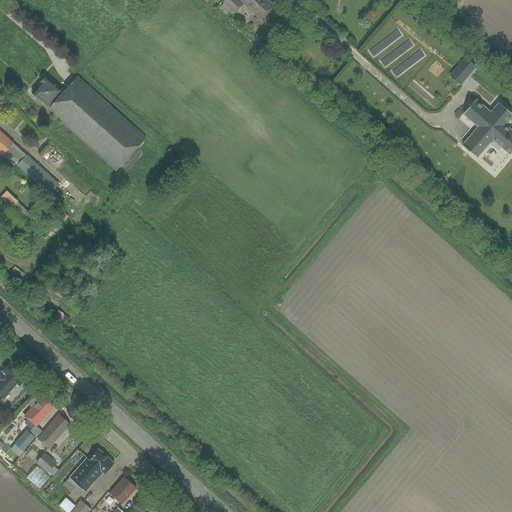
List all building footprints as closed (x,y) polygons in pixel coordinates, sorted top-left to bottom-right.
[(237,0),(225,0),(222,4),(234,14),(243,4),(260,20),(274,5),(267,0),(241,0),(240,2),(237,0)] [(40,84),(32,93),(33,94),(34,96),(36,97),(38,98),(39,99),(39,98),(48,106),(52,101),(55,103),(50,108),(56,113),(55,115),(117,170),(146,137),(78,76),(58,98),(56,96),(62,90),(46,76),(45,77),(43,78),(41,80),(41,82),(40,83),(40,84)] [(0,106),(10,104),(8,98),(0,99),(0,106)] [(493,141),(510,155),(511,152),(511,129),(506,125),(511,118),(511,113),(498,102),(490,111),(476,99),(462,114),(477,127),(462,145),(477,158),(493,141)] [(21,160),(25,155),(0,132),(0,153),(14,166),(20,159),(21,160)] [(179,154),(171,147),(167,152),(174,159),(179,154)] [(25,155),(21,160),(16,166),(48,196),(58,185),(25,155)] [(18,203),(18,202),(7,192),(2,197),(13,207),(18,203)] [(55,232),(68,217),(62,211),(49,226),(55,232)] [(31,373),(14,358),(1,372),(0,371),(0,396),(4,400),(16,385),(20,388),(28,379),(27,378),(31,373)] [(37,427),(55,406),(43,396),(25,416),(35,425),(37,427)] [(49,449),(71,425),(60,416),(38,439),(49,449)] [(42,432),(37,427),(35,425),(28,433),(26,431),(10,451),(17,457),(34,437),(36,439),(42,432)] [(104,473),(113,463),(98,449),(89,460),(87,458),(70,477),(86,491),(102,472),(104,473)] [(57,463),(52,458),(45,452),(36,462),(49,473),(50,472),(53,474),(57,470),(54,466),(57,463)] [(43,488),(53,477),(40,466),(30,477),(43,488)] [(123,504),(137,488),(125,477),(111,493),(123,504)] [(87,511),(91,508),(81,499),(70,511),(87,511)]
